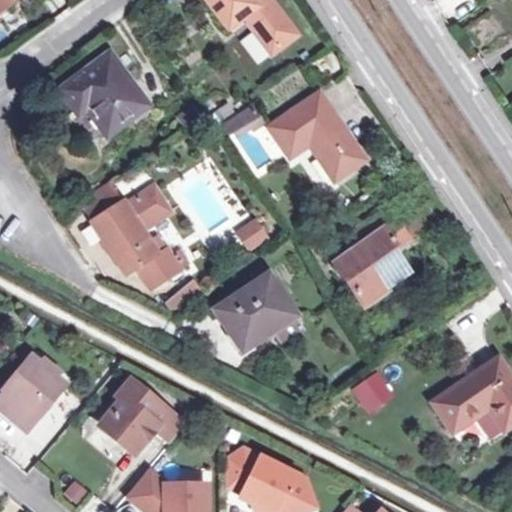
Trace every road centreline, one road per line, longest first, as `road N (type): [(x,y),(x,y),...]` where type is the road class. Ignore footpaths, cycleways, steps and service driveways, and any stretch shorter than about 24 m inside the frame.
road 1 (secondary): [(334,0),(511,264)]
road 2 (secondary): [(511,169),(397,0)]
road 3 (residential): [(0,159),(78,273)]
